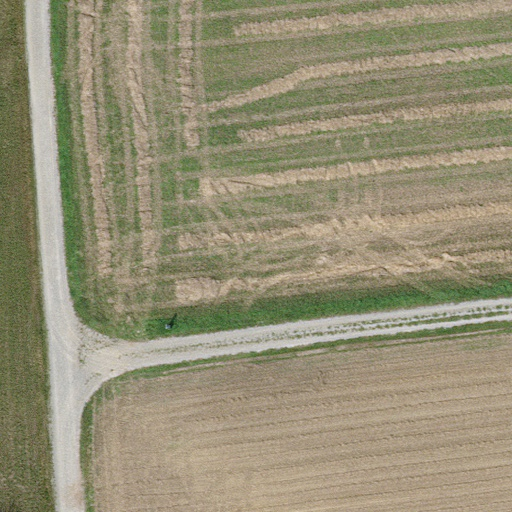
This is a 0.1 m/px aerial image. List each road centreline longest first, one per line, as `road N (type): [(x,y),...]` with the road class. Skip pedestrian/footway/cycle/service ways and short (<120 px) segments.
road 1 (track): [(44,0),(75,511)]
road 2 (track): [(511,320),(69,376)]
